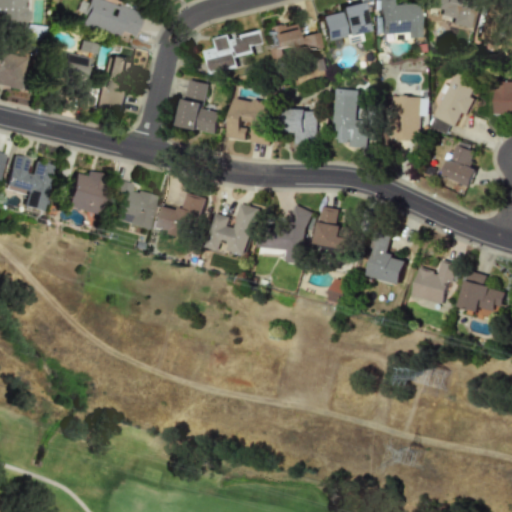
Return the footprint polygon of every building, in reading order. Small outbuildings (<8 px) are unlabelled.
[(0,0),(0,18),(26,19),(25,0),(0,0)] [(119,31),(134,35),(141,13),(100,0),(86,0),(85,3),(78,0),(75,11),(83,14),(80,25),(117,37),(119,31)] [(418,3),(392,4),(391,0),(376,0),(378,34),(405,33),(405,38),(419,37),(418,3)] [(450,24),(467,28),(473,0),(428,0),(427,7),(438,9),(437,15),(451,18),(450,24)] [(366,31),(360,2),(337,7),(338,12),(319,16),(325,40),(366,31)] [(265,27),(273,61),(283,59),(281,49),(296,45),(291,22),(265,27)] [(212,38),(214,48),(203,50),(208,72),(236,66),(234,57),(252,53),(251,45),(257,44),(255,30),(231,35),(231,34),(212,38)] [(297,37),(301,52),(319,48),(316,33),(297,37)] [(84,80),(89,58),(60,51),(55,73),(84,80)] [(0,85),(18,90),(25,58),(0,52),(0,85)] [(95,106),(120,112),(130,61),(105,56),(95,106)] [(473,98),(471,97),(477,81),(454,72),(435,118),(460,128),(473,98)] [(177,126),(215,134),(219,112),(202,109),(207,84),(187,79),(177,126)] [(511,116),(511,82),(493,82),(492,116),(511,116)] [(366,148),(367,120),(355,120),(356,90),(334,89),(333,141),(347,142),(347,147),(366,148)] [(391,140),(419,140),(420,96),(391,96),(391,140)] [(227,138),(244,140),(246,126),(253,126),(251,142),(268,145),(273,104),(232,98),(227,138)] [(295,144),(317,143),(316,110),(289,110),(290,134),(294,133),(295,144)] [(477,169),(469,166),(475,151),(456,144),(449,162),(443,159),(438,174),(471,186),(477,169)] [(3,189),(24,195),(21,206),(40,211),(53,166),(33,160),(30,174),(24,172),(28,159),(12,154),(3,189)] [(64,207),(95,214),(104,175),(84,170),(83,175),(71,173),(64,207)] [(153,196),(129,189),(130,184),(117,181),(107,219),(145,229),(153,196)] [(200,196),(185,193),(182,210),(161,205),(156,227),(170,230),(169,235),(191,239),(200,196)] [(257,208),(239,204),(234,227),(227,226),(229,217),(215,213),(207,248),(220,251),(223,240),(230,241),(227,252),(246,256),(257,208)] [(287,250),(286,262),(302,263),(304,233),(311,215),(311,212),(293,205),(284,230),(260,229),(259,247),(261,248),(287,250)] [(354,229),(336,225),(339,209),(323,206),(315,246),(349,253),(354,229)] [(365,276),(399,285),(406,260),(386,255),(391,236),(376,232),(365,276)] [(452,283),(457,264),(440,260),(437,272),(418,268),(411,296),(443,303),(448,282),(452,283)] [(460,307),(478,311),(479,308),(494,312),(495,305),(502,307),(506,291),(484,286),(487,275),(468,271),(460,307)] [(348,280),(333,278),(329,300),(344,302),(348,280)]
